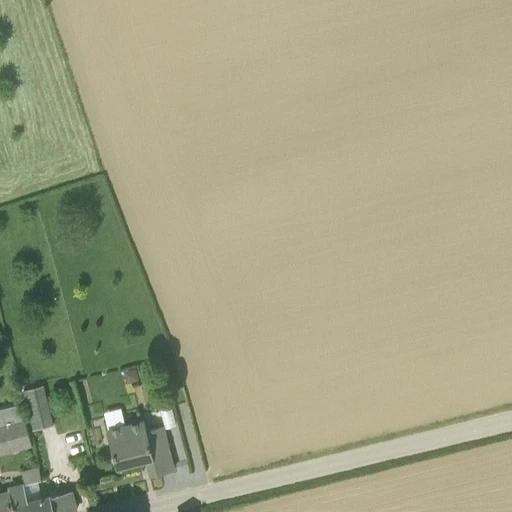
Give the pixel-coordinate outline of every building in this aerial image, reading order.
[(27,404),(33,430),(52,425),(45,399),(27,404)] [(0,452),(32,444),(25,420),(0,426),(0,452)] [(146,430),(144,420),(108,429),(117,467),(152,458),(156,472),(151,474),(150,472),(149,473),(150,475),(174,469),(163,426),(146,430)] [(23,483),(23,485),(36,481),(41,480),(38,467),(22,472),(24,483),(23,483)] [(9,492),(14,511),(45,511),(42,498),(40,498),(36,481),(23,485),(9,489),(9,492)] [(45,511),(72,511),(75,511),(70,491),(42,498),(45,511)] [(0,511),(14,511),(9,492),(0,494),(0,511)]
